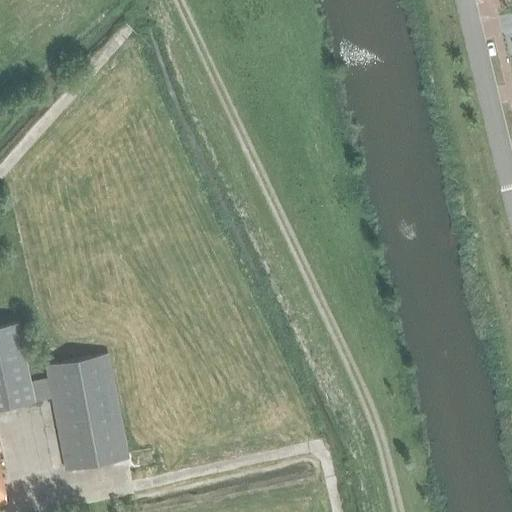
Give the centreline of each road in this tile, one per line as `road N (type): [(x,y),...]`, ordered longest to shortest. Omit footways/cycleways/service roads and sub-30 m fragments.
road 1 (track): [(397,511),(372,414),(176,0)]
road 2 (residential): [(464,0),(511,205)]
